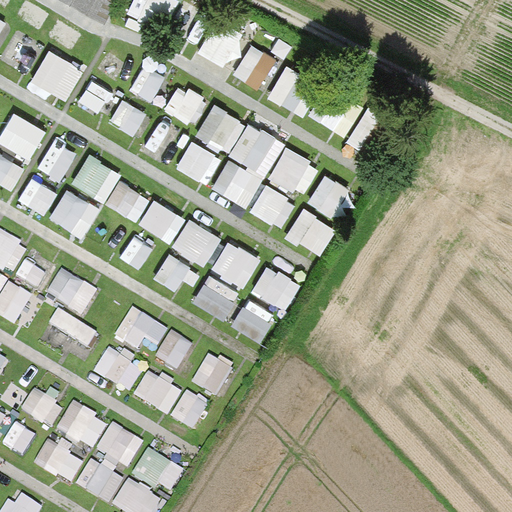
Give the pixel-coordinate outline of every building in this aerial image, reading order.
[(25,0),(14,18),(38,33),(51,11),(32,0),(25,0)] [(116,0),(67,0),(105,21),(116,0)] [(136,0),(128,17),(159,31),(173,0),(136,0)] [(228,68),(248,36),(221,19),(200,50),(228,68)] [(23,75),(38,49),(17,37),(2,63),(23,75)] [(235,76),(307,115),(325,83),(253,44),(235,76)] [(33,80),(67,101),(86,69),(52,48),(33,80)] [(147,64),(133,85),(194,127),(210,105),(169,76),(167,78),(147,64)] [(93,79),(83,101),(102,110),(112,88),(93,79)] [(312,112),(346,135),(364,109),(331,86),(312,112)] [(124,98),(112,122),(137,135),(149,111),(124,98)] [(230,152),(248,121),(217,103),(199,134),(230,152)] [(11,115),(1,145),(25,153),(36,124),(11,115)] [(214,187),(249,207),(287,140),(252,121),(232,156),(231,156),(214,187)] [(194,140),(178,167),(209,185),(225,157),(194,140)] [(0,146),(0,180),(15,188),(29,161),(0,146)] [(272,177),(305,195),(322,164),(288,146),(272,177)] [(93,153),(74,181),(98,196),(116,168),(93,153)] [(329,172),(310,200),(334,216),(353,189),(329,172)] [(122,179),(108,202),(138,221),(153,198),(122,179)] [(254,212),(286,226),(298,199),(266,184),(254,212)] [(86,238),(105,211),(70,188),(52,215),(86,238)] [(141,222),(173,241),(187,217),(155,198),(141,222)] [(289,237),(324,254),(339,225),(303,208),(289,237)] [(174,246),(206,265),(224,236),(192,217),(174,246)] [(0,267),(14,276),(31,247),(0,229),(0,267)] [(136,235),(122,256),(140,268),(155,248),(136,235)] [(247,287),(263,256),(230,239),(214,269),(247,287)] [(170,253),(156,275),(187,295),(202,272),(170,253)] [(19,278),(41,288),(48,271),(26,262),(19,278)] [(288,310),(303,282),(268,264),(254,292),(288,310)] [(85,316),(100,290),(64,269),(49,296),(85,316)] [(224,317),(240,290),(211,273),(195,300),(224,317)] [(0,274),(0,314),(16,325),(35,298),(0,274)] [(260,336),(276,314),(252,297),(236,319),(260,336)] [(117,336),(141,351),(159,322),(135,307),(117,336)] [(58,312),(51,327),(93,345),(99,330),(58,312)] [(158,358),(189,377),(205,350),(173,331),(158,358)] [(111,349),(97,372),(120,386),(134,363),(111,349)] [(196,387),(223,396),(234,364),(207,355),(196,387)] [(0,356),(0,376),(9,361),(0,356)] [(149,373),(137,399),(173,414),(185,388),(149,373)] [(38,388),(24,409),(52,428),(66,407),(38,388)] [(189,390),(173,416),(195,430),(211,404),(189,390)] [(92,448),(109,421),(76,402),(60,429),(92,448)] [(0,430),(9,414),(0,408),(0,430)] [(115,423),(99,450),(130,469),(146,442),(115,423)] [(87,460),(51,439),(37,463),(74,484),(87,460)] [(150,448),(135,477),(160,490),(174,461),(150,448)] [(79,483),(123,511),(156,511),(164,501),(95,457),(79,483)] [(21,491),(7,511),(43,511),(46,507),(21,491)]
